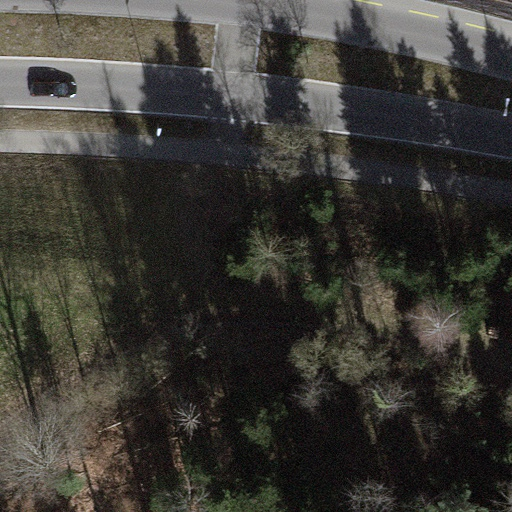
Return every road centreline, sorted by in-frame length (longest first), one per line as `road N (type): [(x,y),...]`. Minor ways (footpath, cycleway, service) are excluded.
road 1 (track): [(511,363),(389,328),(221,326),(41,394),(0,432)]
road 2 (secondary): [(0,83),(232,95),(511,136)]
road 3 (secondary): [(511,58),(398,30),(176,0)]
